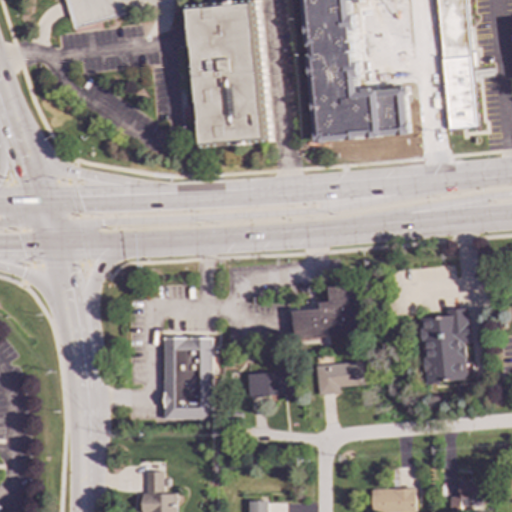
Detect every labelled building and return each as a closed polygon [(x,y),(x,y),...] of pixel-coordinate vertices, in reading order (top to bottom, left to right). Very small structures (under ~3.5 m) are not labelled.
[(124,0),(116,0),(66,0),(66,3),(73,29),(75,29),(125,15),(124,0)] [(245,0),(185,5),(198,148),(271,142),(258,0),(245,0)] [(304,0),(318,143),(411,134),(407,96),(409,95),(408,86),(398,87),(398,89),(373,91),(373,87),(363,88),(364,92),(359,93),(358,78),(362,78),(360,61),(356,62),(355,53),(357,52),(356,41),(354,41),(353,30),(357,30),(355,15),(351,15),(350,0),(356,0),(356,3),(364,2),(364,0),(304,0)] [(436,0),(448,129),(477,126),(465,0),(436,0)] [(329,287),(329,302),(319,302),(319,309),(293,311),(294,338),(363,334),(360,285),(329,287)] [(466,380),(463,344),(469,343),(466,309),(445,310),(446,316),(418,318),(423,384),(466,380)] [(163,420),(212,420),(213,338),(164,338),(163,420)] [(340,394),(339,387),(365,386),(363,362),(316,365),(318,395),(340,394)] [(248,397),(289,395),(288,372),(247,374),(248,397)] [(176,511),(177,494),(169,494),(169,479),(163,479),(163,472),(144,471),(144,511),(176,511)] [(455,482),(456,496),(450,497),(450,511),(461,511),(461,506),(487,505),(486,488),(480,489),(479,481),(455,482)] [(415,511),(415,489),(371,490),(371,511),(415,511)] [(245,511),(268,511),(268,501),(246,501),(245,511)]
